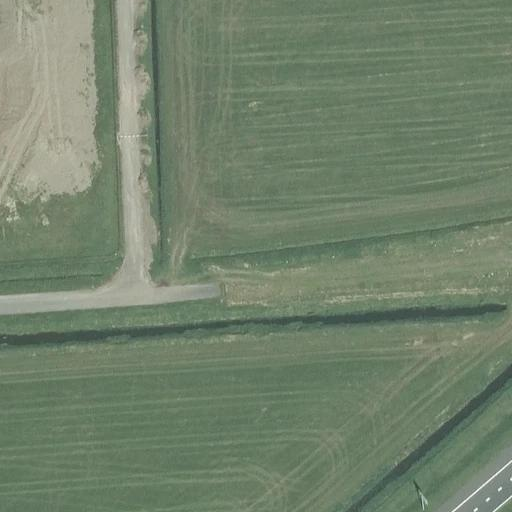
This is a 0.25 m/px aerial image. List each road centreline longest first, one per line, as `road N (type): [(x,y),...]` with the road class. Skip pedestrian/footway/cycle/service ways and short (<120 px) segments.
road 1 (unclassified): [(129,0),(134,293)]
road 2 (unclassified): [(0,303),(134,293)]
